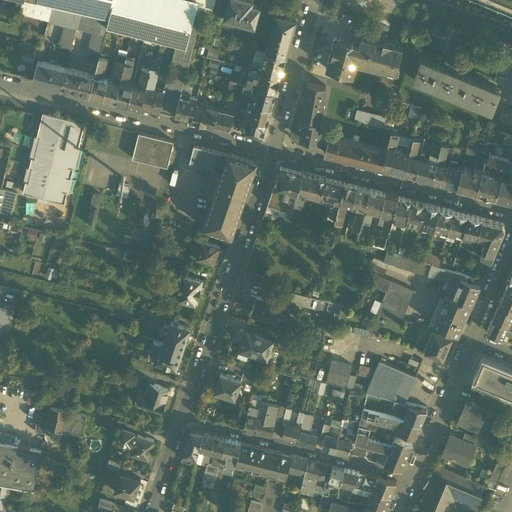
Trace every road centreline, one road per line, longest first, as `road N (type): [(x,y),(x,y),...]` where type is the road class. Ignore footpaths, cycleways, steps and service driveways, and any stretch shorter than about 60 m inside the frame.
road 1 (residential): [(180,418),(269,152)]
road 2 (residential): [(0,82),(269,152)]
road 3 (residential): [(269,152),(511,214)]
road 4 (residential): [(180,418),(412,476)]
road 5 (residential): [(269,152),(314,0)]
road 6 (residential): [(412,476),(477,339)]
